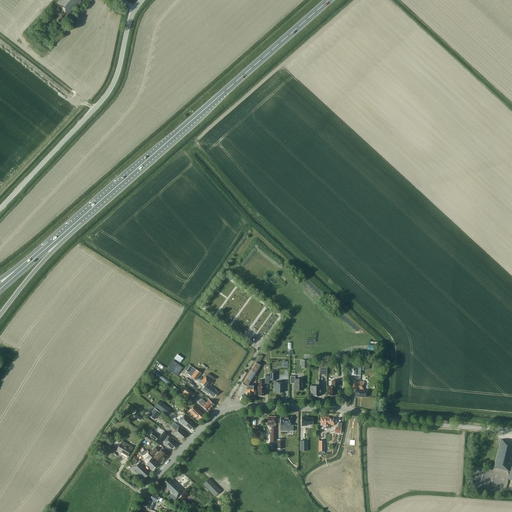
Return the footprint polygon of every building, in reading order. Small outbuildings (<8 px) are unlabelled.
[(55,20),(60,24),(68,14),(68,15),(69,13),(80,0),(59,0),(53,7),(61,13),(59,15),(55,20)] [(173,361),(171,363),(181,370),(183,368),(173,361)] [(253,396),(253,385),(248,385),(256,373),(260,366),(258,364),(255,363),(253,366),(242,384),(246,386),(246,391),(247,391),(247,396),(253,396)] [(350,375),(360,376),(361,364),(351,363),(350,375)] [(169,366),(167,368),(177,376),(178,374),(169,366)] [(201,373),(192,368),(188,375),(196,380),(201,373)] [(167,380),(163,377),(153,369),(151,372),(166,383),(165,383),(178,392),(179,390),(170,383),(167,381),(167,380)] [(205,386),(202,390),(209,395),(210,394),(214,397),(218,392),(215,391),(216,390),(210,386),(213,382),(205,376),(200,383),(205,386)] [(294,390),(303,390),(303,385),(303,379),(295,379),(295,376),(290,376),(290,384),(294,384),(294,390)] [(320,390),(321,390),(321,381),(316,381),(316,386),(310,386),(310,391),(311,391),(311,396),(320,396),(320,390)] [(335,387),(337,387),(337,381),(332,381),(332,387),(328,387),(328,396),(329,396),(330,396),(332,396),(335,396),(335,391),(335,390),(335,387)] [(355,397),(367,397),(367,391),(363,391),(364,381),(353,381),(353,389),(356,389),(355,397)] [(284,386),(285,386),(285,382),(274,382),(274,387),(275,387),(275,392),(284,393),(284,386)] [(183,393),(191,399),(194,394),(186,388),(183,393)] [(208,400),(206,403),(202,399),(198,403),(208,412),(214,405),(208,400)] [(159,401),(155,407),(166,416),(171,410),(159,401)] [(179,405),(176,402),(174,405),(182,411),(184,408),(179,404),(179,405)] [(204,415),(194,406),(189,411),(195,417),(196,417),(200,420),(204,415)] [(160,413),(154,408),(149,416),(154,420),(160,413)] [(187,427),(190,430),(194,426),(191,423),(192,422),(187,418),(188,418),(185,414),(179,421),(182,424),(182,423),(187,427)] [(270,441),(275,441),(275,417),(266,417),(266,426),(269,426),(269,427),(271,427),(271,434),(270,434),(270,441)] [(287,430),(291,430),(291,425),(291,417),(280,417),(280,425),(278,425),(278,438),(284,438),(284,431),(285,431),(285,427),(287,427),(287,430)] [(307,417),(302,417),(302,426),(307,426),(307,425),(313,425),(313,418),(307,418),(307,417)] [(333,425),(333,419),(327,418),(327,417),(320,417),(321,425),(322,425),(322,427),(324,428),(327,428),(328,427),(329,426),(329,425),(333,425)] [(182,430),(178,427),(174,422),(171,426),(175,430),(173,433),(177,437),(177,436),(181,440),(186,435),(182,431),(182,430)] [(149,436),(155,441),(159,436),(153,432),(150,436),(149,436)] [(168,445),(172,449),(176,445),(172,441),(173,440),(165,433),(162,437),(165,441),(164,442),(168,446),(168,445)] [(511,442),(501,440),(494,467),(511,472),(509,479),(511,480),(511,442)] [(125,443),(122,441),(120,443),(116,450),(127,456),(131,450),(133,447),(125,443)] [(167,456),(163,452),(161,450),(159,452),(155,448),(150,453),(154,457),(154,458),(160,463),(167,456)] [(143,457),(148,462),(146,464),(151,469),(152,468),(153,469),(157,466),(155,464),(156,463),(151,458),(152,458),(147,453),(144,456),(143,457)] [(133,468),(138,473),(143,477),(144,476),(145,478),(149,474),(147,473),(148,472),(139,463),(133,468)] [(169,479),(168,478),(163,483),(167,487),(166,488),(170,491),(169,492),(176,499),(184,491),(171,478),(169,479)] [(203,484),(215,496),(221,491),(209,478),(203,484)] [(143,506),(151,510),(155,502),(156,503),(159,497),(153,494),(150,500),(148,498),(143,506)]
